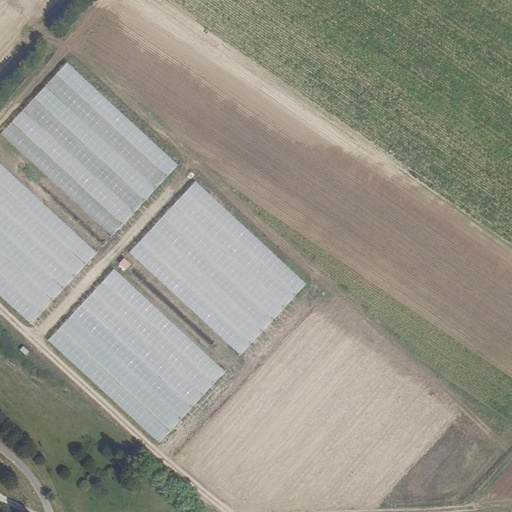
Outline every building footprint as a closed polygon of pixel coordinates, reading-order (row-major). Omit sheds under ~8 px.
[(109,238),(177,166),(68,64),(1,136),(109,238)] [(99,251),(0,160),(0,296),(30,323),(99,251)] [(307,283),(195,182),(128,255),(239,356),(307,283)] [(128,270),(133,263),(126,257),(120,264),(128,270)] [(229,370),(117,269),(50,342),(161,443),(229,370)]
